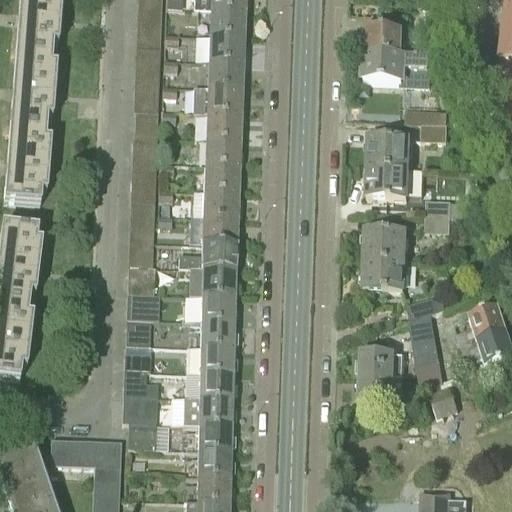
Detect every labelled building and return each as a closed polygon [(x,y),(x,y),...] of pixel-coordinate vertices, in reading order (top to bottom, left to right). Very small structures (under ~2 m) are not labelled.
[(50,125),(52,99),(54,73),(49,72),(50,62),(51,51),(56,51),(58,25),(59,0),(18,0),(14,59),(8,133),(3,208),(39,211),(39,199),(45,199),(47,174),(49,147),(43,147),(44,136),(45,124),(50,125)] [(208,0),(208,16),(243,17),(243,0),(208,0)] [(137,15),(161,15),(161,2),(137,2),(137,15)] [(502,39),(511,40),(511,15),(505,14),(502,39)] [(136,28),(160,29),(161,15),(137,15),(136,28)] [(207,42),(242,43),(243,17),(208,16),(207,42)] [(364,59),(420,62),(420,51),(400,51),(401,36),(407,37),(408,23),(378,21),(378,35),(365,35),(364,59)] [(136,41),(160,42),(160,29),(136,28),(136,41)] [(511,40),(502,39),(499,64),(511,65),(511,40)] [(163,52),(177,52),(178,41),(164,40),(163,52)] [(135,54),(159,55),(160,42),(136,41),(135,54)] [(207,68),(242,69),(242,43),(207,42),(207,68)] [(135,67),(159,68),(159,55),(135,54),(135,67)] [(420,62),(364,59),(363,87),(405,89),(406,75),(428,76),(429,62),(420,62)] [(162,78),(176,78),(177,67),(163,66),(162,78)] [(134,80),(158,81),(159,68),(135,67),(134,80)] [(206,94),(241,95),(242,69),(207,68),(206,94)] [(134,93),(158,94),(158,81),(134,80),(134,93)] [(504,111),(511,108),(511,81),(495,88),(504,111)] [(133,106),(157,106),(158,94),(134,93),(133,106)] [(162,105),(175,105),(176,93),(162,93),(162,105)] [(205,120),(240,121),(241,95),(206,94),(205,120)] [(135,119),(157,120),(157,106),(133,106),(133,119),(135,119)] [(420,130),(446,132),(446,119),(405,117),(404,131),(420,132),(420,130)] [(161,129),(174,130),(175,118),(161,118),(161,129)] [(134,132),(156,133),(157,120),(135,119),(134,132)] [(204,146),(239,148),(240,121),(205,120),(204,146)] [(420,147),(445,148),(446,132),(420,130),(420,132),(420,147)] [(132,145),(156,145),(156,133),(134,132),(134,144),(131,144),(132,145)] [(159,156),(173,156),(173,145),(160,144),(159,156)] [(367,174),(409,175),(410,145),(368,144),(367,174)] [(131,158),(155,159),(156,145),(132,145),(131,158)] [(203,172),(238,174),(239,148),(204,146),(203,172)] [(131,171),(155,172),(155,159),(131,158),(131,171)] [(158,181),(172,182),(172,171),(159,170),(158,181)] [(130,184),(154,185),(155,172),(131,171),(130,184)] [(202,199),(238,200),(238,174),(203,172),(202,199)] [(409,175),(367,174),(366,204),(408,205),(409,175)] [(130,197),(154,197),(154,185),(130,184),(130,197)] [(157,208),(171,208),(171,196),(158,196),(157,208)] [(130,210),(154,210),(154,197),(130,197),(130,210)] [(201,224),(237,226),(238,200),(202,199),(192,198),(192,224),(201,224)] [(424,223),(450,224),(450,208),(425,207),(424,223)] [(129,223),(153,224),(154,210),(130,210),(129,223)] [(128,236),(152,237),(153,224),(129,223),(128,236)] [(424,239),(449,240),(450,224),(424,223),(424,239)] [(200,251),(236,252),(237,226),(201,224),(200,251)] [(26,322),(28,311),(29,301),(34,301),(37,275),(40,249),(34,249),(36,237),(0,233),(0,382),(18,385),(20,374),(25,374),(28,349),(31,322),(26,322)] [(128,249),(152,250),(152,237),(128,236),(128,249)] [(364,266),(406,268),(407,238),(365,236),(364,266)] [(410,265),(418,265),(417,243),(409,243),(410,265)] [(128,261),(152,262),(152,250),(128,249),(128,261)] [(178,275),(235,277),(236,252),(200,251),(200,262),(170,261),(170,275),(178,275)] [(127,274),(154,276),(154,274),(151,274),(152,262),(128,261),(127,274)] [(406,268),(364,266),(362,296),(404,298),(406,268)] [(127,287),(153,288),(154,276),(127,274),(127,287)] [(200,303),(235,304),(235,277),(178,275),(178,283),(188,283),(188,303),(200,303)] [(126,301),(153,302),(153,288),(127,287),(126,301)] [(431,320),(436,319),(433,304),(427,305),(426,298),(412,300),(414,309),(405,311),(409,328),(431,320)] [(157,327),(158,302),(153,302),(126,301),(125,326),(157,327)] [(199,327),(234,329),(235,304),(200,303),(199,327)] [(461,354),(506,339),(497,313),(468,323),(471,334),(456,339),(461,354)] [(412,351),(435,343),(431,320),(409,328),(408,328),(412,351)] [(198,353),(233,355),(234,329),(199,327),(198,353)] [(126,340),(150,341),(150,330),(126,329),(126,340)] [(511,357),(506,339),(461,354),(467,372),(482,367),(485,374),(511,365),(511,357)] [(125,352),(149,352),(150,341),(126,340),(125,352)] [(414,363),(437,355),(435,343),(412,351),(414,363)] [(198,379),(232,380),(233,355),(198,353),(198,379)] [(416,375),(439,366),(437,355),(414,363),(416,375)] [(359,382),(402,384),(403,360),(394,359),(360,358),(359,382)] [(145,378),(149,378),(150,360),(124,359),(123,377),(145,378)] [(420,398),(443,389),(439,366),(416,375),(420,398)] [(122,390),(145,391),(145,378),(123,377),(122,390)] [(197,405),(231,406),(232,380),(198,379),(197,405)] [(402,384),(359,382),(358,407),(392,409),(393,408),(402,409),(402,384)] [(122,403),(156,404),(157,391),(145,391),(122,390),(122,403)] [(436,425),(457,418),(449,392),(428,399),(436,425)] [(121,416),(156,417),(156,404),(122,403),(121,416)] [(182,430),(231,432),(231,406),(197,405),(182,405),(182,430)] [(127,429),(155,430),(156,417),(121,416),(121,429),(127,429)] [(127,455),(154,456),(155,430),(127,429),(127,455)] [(196,457),(230,458),(231,432),(182,430),(182,431),(197,432),(196,457)] [(49,472),(63,472),(64,446),(50,446),(49,472)] [(63,472),(77,473),(78,447),(64,446),(63,472)] [(77,473),(91,474),(92,448),(78,447),(77,473)] [(93,474),(105,474),(106,448),(92,448),(91,474),(93,474)] [(105,474),(119,475),(120,449),(106,448),(105,474)] [(51,511),(32,454),(0,465),(0,511),(51,511)] [(195,483),(229,484),(230,458),(196,457),(195,483)] [(105,474),(93,474),(91,511),(117,511),(119,475),(105,474)] [(195,508),(228,510),(229,484),(195,483),(195,508)] [(450,505),(450,500),(420,499),(419,511),(465,511),(466,506),(450,505)]
